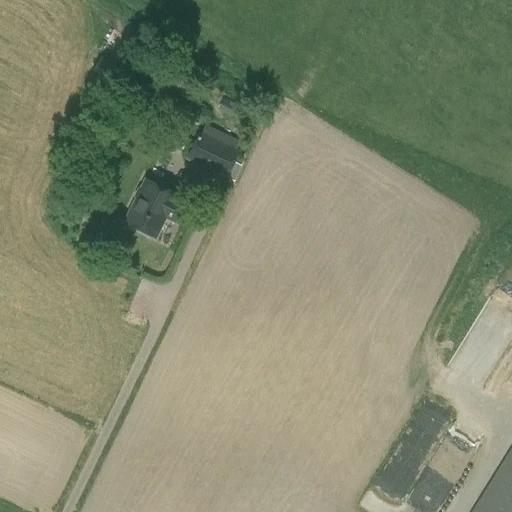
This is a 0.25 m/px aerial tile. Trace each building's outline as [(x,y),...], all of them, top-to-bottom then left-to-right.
[(88,77),(122,97),(133,76),(99,57),(88,77)] [(157,80),(182,98),(196,78),(171,60),(157,80)] [(185,159),(226,179),(240,150),(227,144),(230,137),(202,124),(185,159)] [(155,237),(164,217),(176,223),(184,207),(172,201),(175,196),(144,181),(124,222),(155,237)] [(511,511),(511,489),(497,511),(511,511)]
